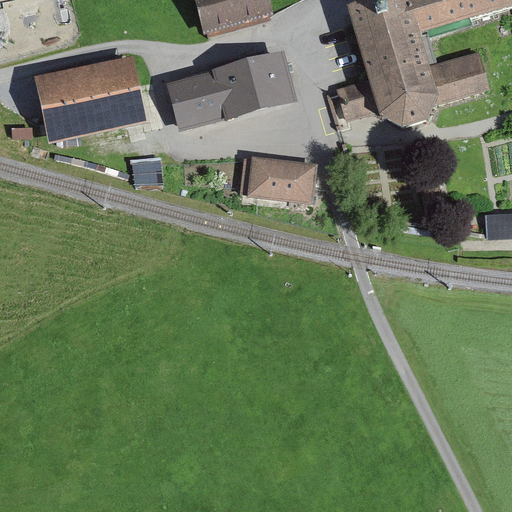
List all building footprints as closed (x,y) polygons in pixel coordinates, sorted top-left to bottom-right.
[(270,0),(195,0),(207,40),(276,20),(270,0)] [(404,0),(399,0),(352,14),(373,84),(381,111),(383,117),(403,129),(426,121),(433,107),(435,101),(405,1),(404,0)] [(511,0),(408,0),(405,1),(435,101),(433,107),(488,90),(478,57),(437,69),(426,34),(511,8),(511,0)] [(170,92),(182,140),(296,111),(283,63),(170,92)] [(136,67),(38,88),(52,152),(149,131),(136,67)] [(381,111),(373,84),(340,94),(347,122),(381,111)] [(248,164),(243,205),(312,215),(318,174),(248,164)] [(511,215),(500,215),(500,235),(511,234),(511,215)]
